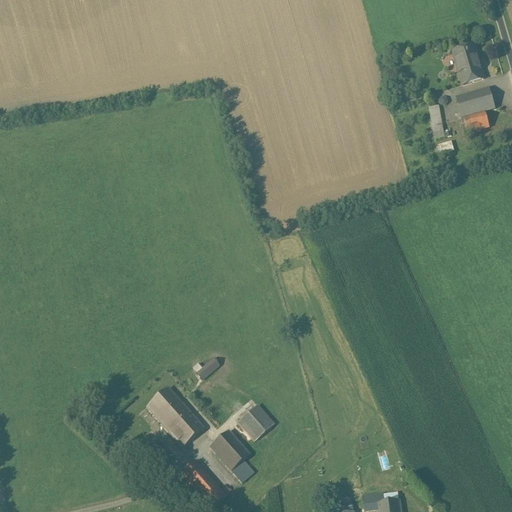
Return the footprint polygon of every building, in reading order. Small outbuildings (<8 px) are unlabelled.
[(474,48),(453,54),(463,87),(484,81),(474,48)] [(488,91),(457,100),(463,120),(464,119),(485,113),(494,111),(488,91)] [(438,108),(429,110),(435,141),(445,139),(438,108)] [(485,113),(464,119),(468,135),(490,129),(485,113)] [(452,142),(438,147),(442,157),(456,152),(452,142)] [(193,369),(203,381),(219,367),(213,359),(201,370),(197,365),(193,369)] [(167,390),(146,409),(183,449),(203,430),(167,390)] [(254,404),(235,421),(254,443),(274,425),(254,404)] [(228,433),(209,449),(231,473),(243,463),(249,457),(228,433)] [(194,463),(179,475),(211,511),(226,499),(194,463)] [(243,463),(231,473),(241,485),(253,474),(243,463)] [(364,511),(368,511),(379,511),(378,505),(400,502),(398,493),(363,498),(364,511)] [(353,511),(351,497),(332,500),(333,511),(353,511)] [(379,511),(400,511),(400,502),(378,505),(379,511)]
